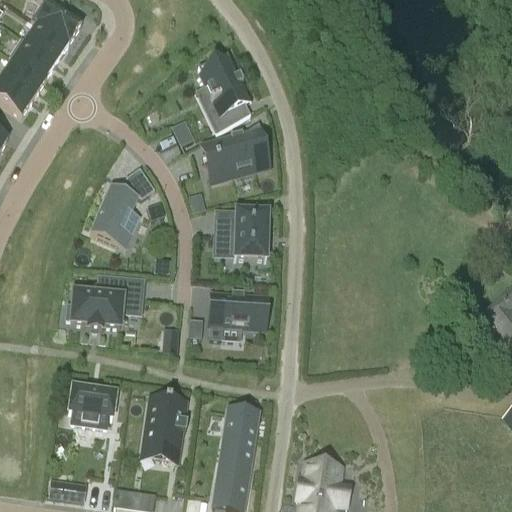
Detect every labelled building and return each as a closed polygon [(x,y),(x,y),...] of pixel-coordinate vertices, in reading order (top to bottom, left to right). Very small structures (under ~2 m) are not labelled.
[(36,29),(67,51),(80,32),(56,16),(62,6),(53,0),(37,0),(35,3),(42,8),(29,26),(35,30),(36,29)] [(35,30),(24,47),(55,68),(67,51),(36,29),(35,30)] [(24,47),(20,44),(7,63),(11,66),(12,65),(43,86),(44,86),(55,68),(24,47)] [(217,137),(213,139),(214,140),(249,121),(243,109),(248,107),(239,89),(242,88),(241,86),(239,87),(237,82),(238,81),(238,80),(235,81),(225,60),(196,74),(211,105),(208,107),(209,109),(205,111),(217,137)] [(12,65),(11,66),(0,83),(32,105),(45,86),(44,86),(43,86),(12,65)] [(32,105),(0,83),(0,110),(20,124),(32,105)] [(230,146),(210,151),(218,182),(234,178),(236,183),(251,179),(249,174),(268,169),(257,129),(240,140),(240,138),(239,139),(239,140),(230,143),(230,141),(229,141),(230,146)] [(110,192),(107,197),(88,240),(115,252),(124,256),(130,241),(139,223),(130,219),(136,204),(140,206),(153,197),(138,175),(124,185),(131,194),(128,200),(118,196),(110,192)] [(201,203),(188,206),(191,218),(204,215),(201,203)] [(163,222),(159,209),(145,213),(150,227),(163,222)] [(214,217),(213,242),(233,243),(232,265),(265,266),(266,218),(234,217),(234,218),(214,217)] [(169,266),(154,265),(153,278),(168,279),(169,266)] [(70,326),(70,329),(87,331),(86,335),(102,336),(102,332),(119,333),(122,303),(141,305),(143,285),(98,281),(96,299),(72,297),(71,310),(67,310),(66,325),(70,326)] [(511,296),(475,327),(511,374),(511,296)] [(220,333),(239,334),(259,335),(261,303),(242,302),(243,298),(241,298),(241,299),(232,299),(232,298),(230,297),(230,301),(211,300),(209,332),(208,346),(220,347),(220,333)] [(200,345),(201,327),(188,326),(187,344),(200,345)] [(84,393),(84,395),(71,393),(67,419),(71,419),(69,429),(105,434),(107,425),(111,425),(114,399),(101,397),(101,396),(84,393)] [(144,434),(141,458),(177,463),(180,437),(184,438),(184,437),(182,436),(184,428),(186,428),(186,427),(182,426),(184,409),(169,407),(170,405),(164,404),(163,406),(152,405),(148,435),(144,434)] [(511,413),(503,421),(511,433),(511,413)] [(219,466),(248,471),(255,419),(229,415),(219,466)] [(298,511),(344,511),(347,495),(338,493),(340,475),(305,469),(302,488),(298,487),(295,507),(299,507),(298,511)] [(211,511),(242,511),(246,489),(216,484),(211,511)] [(47,502),(81,506),(83,491),(50,486),(47,502)] [(151,511),(153,501),(134,498),(131,511),(151,511)]
